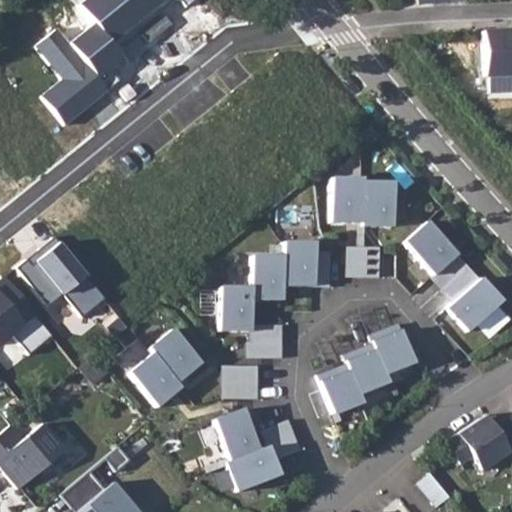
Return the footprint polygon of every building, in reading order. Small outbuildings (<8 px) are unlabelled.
[(83,0),(75,7),(88,23),(112,52),(174,0),(83,0)] [(88,23),(66,42),(100,83),(122,64),(112,52),(88,23)] [(55,29),(32,48),(59,80),(38,98),(63,129),(107,92),(100,83),(66,42),(55,29)] [(511,30),(480,32),(481,77),(511,75),(511,30)] [(327,221),(359,222),(360,181),(360,178),(329,177),(327,221)] [(359,222),(359,225),(361,226),(389,227),(390,183),(360,181),(359,222)] [(426,224),(401,246),(430,278),(455,256),(426,224)] [(52,237),(13,269),(45,307),(60,295),(80,319),(104,299),(52,237)] [(344,279),(360,279),(361,247),(361,239),(355,239),(355,247),(344,247),(344,279)] [(312,245),(280,244),(280,257),(280,288),(311,288),(312,245)] [(361,247),(360,279),(377,279),(377,248),(361,247)] [(327,289),(328,253),(312,253),(311,288),(327,289)] [(466,268),(455,256),(430,278),(428,281),(439,293),(466,268)] [(248,289),(248,301),(279,302),(280,288),(280,257),(249,257),(248,289)] [(477,281),(466,268),(439,293),(450,305),(477,281)] [(1,278),(0,278),(0,339),(31,313),(1,278)] [(498,304),(477,281),(450,305),(443,311),(464,335),(498,304)] [(248,301),(248,289),(217,289),(216,334),(248,334),(248,326),(248,301)] [(248,334),(247,343),(279,343),(279,327),(248,326),(248,334)] [(395,327),(365,338),(380,376),(409,365),(395,327)] [(149,354),(173,384),(198,364),(170,330),(145,350),(149,354)] [(279,343),(247,343),(244,343),(244,359),(279,360),(279,343)] [(380,376),(368,346),(339,358),(343,367),(354,396),(383,385),(380,376)] [(153,408),(177,388),(173,384),(149,354),(125,374),(153,408)] [(218,384),(254,384),(254,368),(219,367),(218,384)] [(357,405),(343,367),(313,378),(328,416),(357,405)] [(218,400),(253,401),(254,384),(218,384),(218,400)] [(254,451),(239,411),(210,422),(224,459),(225,462),(254,451)] [(491,427),(483,414),(443,442),(458,465),(470,457),(480,471),(511,449),(511,426),(506,417),(491,427)] [(0,466),(15,487),(64,450),(42,421),(22,436),(12,424),(0,433),(0,466)] [(290,437),(284,422),(256,432),(262,448),(290,437)] [(295,450),(290,437),(262,448),(267,461),(295,450)] [(113,448),(100,459),(111,472),(125,462),(113,448)] [(220,461),(232,491),(273,475),(267,461),(262,448),(254,451),(225,462),(224,459),(220,461)] [(83,472),(63,490),(78,508),(72,511),(130,511),(107,484),(99,491),(83,472)] [(445,499),(431,482),(425,474),(412,485),(432,509),(445,499)] [(72,511),(78,508),(63,490),(56,495),(67,509),(64,511),(72,511)]
